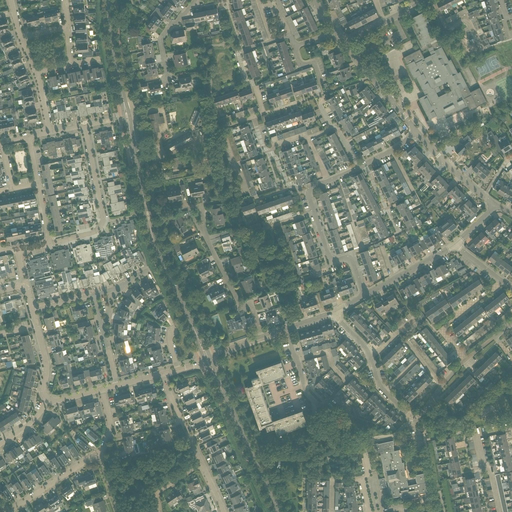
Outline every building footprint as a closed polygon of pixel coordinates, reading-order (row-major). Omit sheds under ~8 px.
[(173,6),(175,3),(171,0),(166,0),(165,2),(167,5),(165,8),(172,13),(176,8),(173,6)] [(446,8),(441,0),(440,1),(440,2),(437,4),(441,11),(446,8)] [(451,6),(448,0),(441,0),(446,8),(451,6)] [(305,7),(304,5),(303,3),(304,3),(302,1),(294,5),(297,10),(305,7)] [(339,7),(337,1),(329,4),(331,10),(333,9),(339,7)] [(85,9),(84,6),(84,5),(80,6),(74,6),(74,13),(80,12),(80,16),(85,15),(85,16),(88,15),(88,11),(85,9)] [(496,10),(494,5),(486,7),(488,13),(495,11),(496,10)] [(310,12),(309,10),(307,7),(302,9),(300,11),(302,16),(310,12)] [(60,16),(59,10),(58,8),(49,10),(52,22),(56,21),(56,20),(58,20),(57,17),(60,16)] [(172,13),(165,8),(162,11),(157,8),(154,11),(161,17),(163,15),(168,18),(172,13)] [(213,19),(211,8),(208,9),(208,10),(205,11),(207,20),(207,23),(213,22),(213,19)] [(213,8),(211,8),(213,19),(213,22),(219,21),(219,18),(217,9),(213,9),(213,8)] [(378,17),(376,12),(374,9),(369,11),(373,20),(378,17)] [(49,10),(40,12),(40,14),(42,21),(45,20),(46,23),(48,22),(48,23),(52,22),(49,10)] [(241,10),(238,11),(234,12),(235,16),(234,16),(234,18),(243,15),(241,10)] [(478,10),(473,12),(474,14),(469,17),(470,20),(473,18),(475,17),(480,16),(478,10)] [(159,19),(161,17),(154,11),(150,16),(153,18),(151,21),(158,27),(162,21),(159,19)] [(201,21),(199,11),(196,11),(197,13),(193,14),(194,18),(195,24),(196,26),(198,26),(198,23),(201,23),(201,21)] [(373,20),(369,11),(363,14),(367,22),(373,20)] [(497,16),(495,11),(488,13),(487,13),(489,19),(497,16)] [(312,18),(311,15),(311,14),(310,12),(302,16),(300,17),(301,20),(304,19),(305,21),(312,18)] [(433,32),(426,17),(423,12),(412,18),(414,23),(411,25),(422,47),(426,45),(436,39),(432,32),(433,32)] [(42,21),(40,14),(35,16),(35,17),(32,18),(34,26),(38,26),(37,25),(40,24),(39,21),(42,21)] [(362,25),(358,17),(357,14),(355,15),(355,16),(356,18),(353,20),(357,28),(362,25)] [(367,22),(363,14),(358,17),(362,25),(367,22)] [(85,19),(85,16),(85,15),(80,16),(74,16),(75,23),(81,22),(81,26),(86,25),(86,26),(89,25),(89,21),(86,18),(85,19)] [(245,21),(243,15),(234,18),(235,21),(236,20),(238,24),(245,21)] [(34,26),(32,18),(28,19),(27,16),(22,17),(23,24),(26,23),(27,27),(30,26),(30,27),(34,26)] [(499,22),(497,16),(489,19),(485,20),(486,23),(489,22),(490,25),(499,22)] [(316,23),(315,21),(314,21),(312,18),(305,21),(308,27),(316,23)] [(347,22),(342,25),(343,27),(344,27),(346,30),(350,28),(351,31),(357,28),(353,20),(347,22)] [(154,32),(158,27),(151,21),(148,24),(145,23),(142,27),(149,33),(151,30),(154,32)] [(247,27),(245,21),(238,24),(239,27),(237,27),(238,30),(247,27)] [(500,28),(499,22),(490,25),(492,30),(500,28)] [(318,29),(316,26),(317,25),(316,23),(308,27),(310,32),(318,29)] [(9,31),(9,29),(8,26),(8,25),(0,27),(0,36),(4,36),(4,33),(9,31)] [(86,29),(86,26),(86,25),(81,26),(75,26),(76,33),(82,32),(82,36),(87,35),(88,35),(90,35),(90,31),(87,28),(86,29)] [(249,32),(247,27),(238,30),(239,32),(240,32),(241,35),(249,32)] [(492,30),(489,31),(491,37),(494,36),(502,34),(500,28),(492,30)] [(186,41),(184,30),(174,32),(171,36),(173,44),(186,41)] [(251,38),(249,32),(241,35),(243,38),(241,39),(242,41),(251,38)] [(504,39),(502,34),(494,36),(496,42),(497,43),(503,41),(503,40),(504,39)] [(78,36),(76,36),(77,43),(80,42),(83,42),(83,46),(88,45),(91,45),(91,41),(88,38),(88,35),(87,35),(82,36),(78,36)] [(13,42),(13,41),(12,39),(11,38),(11,37),(5,39),(4,36),(0,36),(0,43),(0,44),(0,43),(0,47),(0,48),(13,42)] [(253,44),(251,39),(251,38),(242,41),(243,43),(244,43),(245,46),(253,44)] [(470,110),(486,102),(479,88),(470,93),(467,86),(460,72),(457,73),(451,60),(448,61),(442,47),(438,40),(437,41),(436,39),(426,45),(431,55),(431,56),(424,59),(423,57),(420,50),(403,58),(414,79),(416,78),(425,95),(418,99),(425,113),(429,120),(436,116),(438,119),(444,116),(445,118),(466,107),(468,106),(470,110)] [(148,40),(138,42),(139,48),(143,48),(144,51),(152,50),(151,43),(150,43),(148,44),(148,41),(148,40)] [(287,47),(287,44),(285,45),(284,41),(277,44),(278,50),(287,47)] [(10,50),(15,48),(14,46),(15,45),(14,43),(13,43),(13,42),(0,48),(2,51),(3,50),(5,55),(11,53),(10,50)] [(88,48),(88,45),(83,46),(77,46),(78,52),(84,52),(84,57),(93,57),(93,51),(91,51),(91,50),(89,48),(88,48)] [(288,53),(287,49),(288,49),(287,47),(278,50),(276,51),(278,56),(280,55),(288,53)] [(154,56),(152,50),(144,51),(145,55),(141,56),(142,62),(151,60),(151,57),(154,56)] [(244,58),(245,61),(254,57),(252,52),(244,54),(245,58),(244,58)] [(345,62),(343,56),(342,56),(341,53),(337,55),(336,52),(329,54),(331,59),(334,58),(336,64),(333,65),(334,69),(337,68),(337,67),(342,65),(342,63),(345,62)] [(19,55),(18,55),(18,53),(12,55),(11,53),(5,55),(7,60),(9,59),(11,63),(20,59),(20,58),(20,57),(19,55)] [(186,53),(180,55),(175,55),(176,62),(175,62),(176,67),(188,65),(186,53)] [(291,58),(290,56),(289,56),(288,53),(280,55),(278,56),(280,62),(291,58)] [(256,57),(254,57),(245,61),(246,63),(247,62),(248,66),(256,63),(258,62),(258,60),(257,60),(256,57)] [(292,60),(291,58),(280,62),(282,68),(284,67),(292,64),(291,61),(292,60)] [(17,66),(22,64),(22,62),(21,60),(20,59),(11,63),(8,64),(10,67),(12,72),(18,69),(17,66)] [(152,63),(151,60),(142,62),(143,67),(147,67),(148,70),(156,69),(155,62),(152,63)] [(261,68),(259,62),(258,62),(256,63),(248,66),(249,69),(248,70),(249,72),(258,69),(261,68)] [(293,68),(292,64),(284,67),(286,73),(295,70),(294,67),(293,68)] [(101,68),(98,69),(98,67),(92,69),(92,70),(94,78),(100,77),(100,79),(103,79),(101,68)] [(349,67),(345,69),(340,70),(341,75),(340,75),(342,79),(340,80),(340,81),(341,82),(342,82),(346,81),(346,80),(345,78),(351,76),(350,71),(351,71),(349,67)] [(26,72),(25,70),(20,72),(18,69),(12,72),(14,77),(16,76),(18,79),(27,75),(27,74),(26,72)] [(92,70),(89,71),(89,69),(83,71),(83,72),(85,80),(91,79),(91,81),(95,80),(94,78),(92,70)] [(158,75),(156,69),(148,70),(148,74),(145,76),(146,81),(159,78),(158,78),(155,79),(154,76),(158,75)] [(260,75),(258,70),(258,69),(249,72),(250,74),(251,74),(252,77),(260,75)] [(83,72),(80,73),(80,71),(74,72),(76,82),(82,81),(82,83),(85,82),(85,80),(83,72)] [(76,82),(74,72),(68,74),(68,75),(65,76),(67,84),(68,91),(72,90),(70,83),(76,82)] [(65,76),(65,74),(59,75),(59,77),(56,77),(58,86),(58,88),(62,87),(61,85),(67,84),(65,76)] [(30,81),(29,79),(29,78),(28,76),(27,76),(27,75),(18,79),(19,83),(16,84),(19,90),(26,87),(24,83),(30,81)] [(56,77),(56,76),(50,77),(50,79),(47,79),(49,90),(52,89),(52,87),(58,86),(56,77)] [(189,88),(193,87),(191,77),(179,79),(180,84),(178,85),(177,84),(175,84),(175,85),(174,85),(176,92),(189,89),(189,88)] [(316,80),(311,82),(310,82),(313,91),(315,90),(315,89),(318,88),(316,80)] [(313,91),(310,82),(309,81),(307,81),(307,83),(304,84),(307,92),(310,91),(310,92),(313,91)] [(160,84),(149,86),(151,94),(162,91),(160,84)] [(301,95),(299,86),(298,84),(295,85),(295,87),(293,88),(294,91),(295,96),(299,95),(301,95)] [(307,92),(304,84),(299,86),(301,95),(304,94),(303,93),(307,92)] [(293,95),(292,90),(291,87),(285,89),(288,98),(290,97),(290,96),(293,95)] [(363,99),(371,92),(367,87),(359,94),(363,99)] [(282,99),(279,91),(278,88),(272,90),(273,93),(276,102),(279,101),(278,100),(282,99)] [(33,94),(32,94),(32,92),(26,93),(26,89),(18,91),(19,95),(20,95),(20,96),(22,96),(23,99),(33,97),(33,96),(33,94)] [(247,89),(245,90),(248,99),(253,97),(251,89),(247,90),(247,89)] [(288,98),(285,89),(279,91),(282,99),(285,98),(288,98)] [(248,99),(245,90),(242,90),(243,92),(239,93),(242,100),(248,99)] [(239,99),(237,91),(233,92),(233,91),(231,92),(234,101),(239,99)] [(234,101),(231,92),(228,93),(229,94),(225,95),(228,103),(234,101)] [(375,97),(371,92),(363,99),(365,101),(364,102),(366,105),(375,97)] [(276,102),(273,93),(268,95),(270,103),(274,102),(276,102)] [(228,103),(225,95),(222,96),(222,95),(219,96),(222,104),(228,103)] [(337,102),(340,100),(337,95),(334,96),(326,100),(329,106),(337,102)] [(84,116),(81,103),(80,96),(75,96),(78,110),(74,110),(75,117),(79,116),(80,117),(84,116)] [(222,104),(219,96),(217,97),(217,98),(214,99),(216,106),(222,104)] [(34,103),(34,101),(34,99),(33,98),(33,97),(23,99),(21,100),(23,109),(29,107),(29,104),(34,103)] [(100,113),(98,99),(93,100),(95,106),(90,107),(92,113),(96,113),(96,114),(100,113)] [(108,110),(107,104),(103,105),(102,99),(98,99),(100,113),(104,112),(104,111),(108,110)] [(72,116),(70,110),(66,110),(64,100),(60,101),(61,105),(64,119),(68,118),(68,117),(72,116)] [(338,104),(340,103),(341,103),(341,102),(340,100),(337,102),(329,106),(332,111),(339,107),(338,104)] [(64,119),(61,105),(60,101),(56,102),(58,112),(54,113),(55,119),(59,118),(59,120),(64,119)] [(376,112),(383,106),(379,101),(369,110),(371,112),(374,110),(376,112)] [(92,113),(90,107),(86,108),(85,102),(81,103),(84,116),(88,115),(88,114),(92,113)] [(342,106),(339,107),(332,111),(335,116),(342,113),(341,110),(344,108),(342,106)] [(387,111),(383,106),(376,112),(378,115),(375,117),(377,120),(387,111)] [(29,107),(23,109),(24,114),(25,118),(27,117),(37,115),(37,114),(36,112),(36,111),(36,109),(32,110),(30,110),(29,107)] [(301,115),(302,115),(300,111),(300,110),(297,111),(297,112),(294,113),(297,121),(303,119),(301,115)] [(310,113),(307,114),(310,122),(316,120),(313,112),(312,110),(309,111),(310,113)] [(198,111),(192,124),(197,126),(202,113),(198,111)] [(345,118),(343,115),(346,114),(345,111),(342,113),(335,116),(337,122),(340,121),(340,120),(345,118)] [(297,121),(294,113),(294,112),(288,114),(289,115),(291,123),(297,121)] [(310,122),(307,114),(307,112),(304,113),(304,115),(302,115),(301,115),(303,119),(304,124),(310,122)] [(158,124),(162,123),(165,123),(163,116),(159,117),(158,113),(147,115),(149,122),(145,123),(147,134),(160,132),(158,124)] [(291,123),(289,115),(288,114),(285,115),(286,116),(283,117),(286,125),(291,123)] [(38,121),(37,119),(38,119),(37,116),(37,115),(27,117),(27,121),(24,121),(26,128),(33,127),(32,122),(38,121)] [(349,119),(352,117),(351,115),(348,116),(345,118),(340,120),(340,121),(343,126),(350,122),(349,119)] [(13,120),(7,121),(9,129),(12,129),(12,130),(15,129),(14,125),(17,124),(15,116),(12,116),(13,120)] [(286,125),(283,117),(282,116),(280,117),(280,118),(277,119),(280,127),(286,125)] [(280,127),(277,119),(277,118),(274,119),(274,120),(272,121),(274,129),(280,127)] [(274,129),(272,121),(271,119),(268,120),(269,122),(266,123),(268,131),(274,129)] [(353,127),(350,122),(343,126),(345,131),(353,127)] [(397,136),(401,135),(395,122),(389,125),(391,129),(395,136),(395,137),(397,136)] [(240,129),(242,133),(242,134),(250,132),(251,131),(250,128),(249,129),(248,126),(240,129)] [(355,126),(353,127),(345,131),(348,137),(352,134),(353,136),(359,133),(355,126)] [(395,136),(391,129),(389,130),(388,128),(386,127),(384,128),(385,131),(389,139),(390,139),(391,139),(392,139),(395,137),(395,136)] [(109,138),(113,137),(112,131),(108,132),(108,130),(103,131),(106,145),(110,144),(109,138)] [(106,145),(103,131),(99,132),(99,133),(95,134),(97,140),(101,140),(102,146),(104,145),(104,146),(105,147),(106,146),(106,145)] [(389,139),(385,131),(380,134),(381,137),(384,141),(389,139)] [(510,144),(507,140),(504,142),(501,138),(501,137),(498,139),(496,135),(494,136),(491,131),(487,133),(490,138),(495,148),(498,152),(502,150),(503,152),(504,153),(507,151),(511,148),(511,147),(510,145),(510,144)] [(251,135),(250,132),(242,134),(240,135),(241,138),(243,137),(244,140),(252,137),(253,137),(252,134),(251,135)] [(478,137),(475,132),(469,136),(472,141),(478,137)] [(170,140),(166,143),(167,145),(163,147),(167,153),(171,151),(171,152),(193,140),(190,133),(186,135),(177,139),(178,139),(172,143),(170,140)] [(327,137),(329,141),(330,142),(337,138),(335,133),(327,137)] [(381,137),(380,134),(375,137),(376,139),(380,147),(385,144),(384,141),(381,137)] [(485,134),(479,137),(484,145),(489,142),(485,134)] [(459,147),(455,151),(460,156),(463,152),(466,149),(468,148),(466,146),(471,142),(472,141),(469,136),(468,136),(467,135),(464,138),(465,139),(464,140),(465,141),(459,147)] [(253,140),(252,137),(244,140),(246,146),(254,143),(255,143),(254,140),(253,140)] [(71,138),(67,139),(70,152),(70,154),(73,154),(72,152),(74,151),(73,145),(77,144),(77,147),(80,146),(79,139),(76,140),(76,138),(71,139),(71,138)] [(340,144),(337,138),(330,142),(333,148),(340,144)] [(380,147),(376,139),(373,141),(372,138),(369,139),(371,142),(375,150),(380,147)] [(70,152),(67,139),(63,139),(63,141),(59,141),(60,148),(64,147),(66,153),(70,152)] [(56,149),(60,148),(59,141),(55,142),(55,141),(51,142),(53,155),(57,155),(56,149)] [(53,155),(51,142),(46,143),(47,144),(42,145),(44,151),(48,150),(49,156),(53,155)] [(375,150),(371,142),(365,145),(369,152),(375,150)] [(255,146),(254,143),(246,146),(248,152),(256,149),(257,148),(256,145),(255,146)] [(343,149),(340,144),(333,148),(334,151),(333,152),(332,153),(333,154),(335,153),(343,149)] [(369,152),(365,145),(360,148),(364,155),(369,152)] [(324,152),(322,149),(321,147),(316,149),(319,155),(324,152)] [(412,158),(419,151),(414,147),(409,151),(407,149),(401,155),(403,158),(405,156),(407,158),(409,156),(412,158)] [(256,149),(248,152),(245,152),(246,155),(249,154),(250,157),(259,154),(258,151),(257,152),(256,149)] [(295,151),(292,152),(291,149),(282,152),(283,155),(284,155),(285,158),(293,155),(296,154),(295,151)] [(346,154),(343,149),(335,153),(337,156),(334,157),(334,158),(335,160),(346,154)] [(110,161),(109,157),(115,155),(114,151),(100,154),(101,158),(102,158),(103,162),(110,161)] [(423,156),(419,151),(412,158),(414,161),(412,163),(413,165),(411,167),(413,169),(420,164),(418,161),(423,156)] [(327,157),(324,152),(319,155),(321,160),(327,157)] [(348,160),(346,154),(335,160),(338,165),(348,160)] [(296,158),(294,158),(293,155),(285,158),(284,158),(285,161),(286,161),(287,163),(295,161),(297,160),(296,158)] [(330,162),(328,159),(327,157),(321,160),(324,165),(329,163),(330,162)] [(484,161),(482,160),(482,159),(480,157),(478,159),(474,163),(477,165),(473,170),(478,174),(484,167),(487,164),(484,162),(484,161)] [(82,162),(81,158),(67,161),(68,165),(74,164),(75,168),(81,166),(80,162),(82,162)] [(174,166),(181,164),(179,158),(169,160),(169,163),(161,165),(162,169),(174,166)] [(263,158),(258,159),(254,160),(255,163),(252,164),(253,167),(256,166),(265,163),(266,163),(265,160),(264,161),(263,158)] [(287,163),(286,164),(287,167),(288,166),(289,169),(301,165),(299,159),(297,160),(295,161),(287,163)] [(121,167),(120,163),(116,164),(110,165),(110,161),(103,162),(104,166),(103,166),(104,170),(117,168),(121,167)] [(423,174),(431,167),(426,162),(422,166),(420,164),(413,169),(412,171),(414,174),(416,172),(418,174),(420,171),(423,174)] [(265,166),(265,163),(256,166),(258,172),(266,169),(268,169),(267,166),(265,166)] [(303,171),(301,165),(289,169),(288,170),(289,173),(290,172),(291,175),(294,174),(295,174),(295,173),(299,172),(303,171)] [(386,171),(385,169),(383,165),(380,166),(381,167),(374,171),(376,176),(384,173),(386,171)] [(82,170),(81,166),(75,168),(76,172),(70,173),(70,177),(84,174),(83,170),(82,170)] [(112,173),(118,172),(118,170),(122,169),(121,167),(117,168),(104,170),(105,175),(106,174),(107,179),(113,177),(112,173)] [(435,171),(431,167),(423,174),(425,176),(422,179),(424,181),(423,182),(425,185),(426,184),(434,177),(432,174),(435,171)] [(495,170),(492,168),(490,171),(488,169),(487,170),(484,167),(478,174),(483,179),(487,174),(489,176),(495,170)] [(267,172),(266,169),(258,172),(260,177),(268,175),(270,174),(269,171),(267,172)] [(307,173),(305,174),(303,171),(299,172),(295,173),(295,174),(294,174),(296,180),(305,176),(308,175),(307,173)] [(364,177),(362,173),(356,176),(355,174),(350,176),(352,181),(354,180),(356,183),(364,179),(363,177),(364,177)] [(386,178),(384,173),(376,176),(379,182),(386,178)] [(85,179),(84,174),(70,177),(71,181),(77,180),(78,184),(85,183),(84,179),(85,179)] [(269,178),(268,175),(260,177),(262,183),(270,181),(272,180),(271,177),(269,178)] [(437,186),(444,180),(439,175),(430,184),(432,186),(435,184),(437,186)] [(310,181),(309,179),(307,180),(305,176),(296,180),(297,182),(298,182),(299,185),(310,181)] [(389,183),(388,180),(391,179),(390,176),(386,178),(379,182),(382,187),(389,183)] [(366,184),(364,179),(356,183),(354,184),(356,189),(359,188),(366,184)] [(272,180),(270,181),(262,183),(264,189),(272,186),(274,186),(273,183),(272,180)] [(441,196),(444,193),(442,191),(448,185),(444,180),(437,186),(435,189),(437,192),(436,195),(431,201),(426,207),(428,209),(437,200),(441,196)] [(120,184),(116,185),(115,181),(114,182),(114,181),(107,182),(108,187),(107,187),(108,191),(121,188),(120,184)] [(496,185),(494,188),(498,191),(497,192),(503,196),(508,187),(505,185),(505,184),(501,181),(498,185),(497,185),(496,185)] [(205,195),(203,187),(209,186),(208,182),(202,183),(203,185),(190,188),(192,197),(200,195),(200,196),(205,195)] [(392,182),(389,183),(382,187),(385,192),(395,187),(392,182)] [(85,187),(85,183),(78,184),(79,188),(73,189),(74,194),(87,191),(87,187),(85,187)] [(369,190),(366,184),(359,188),(356,189),(359,195),(361,194),(369,190)] [(251,196),(256,195),(254,186),(248,188),(250,194),(251,196)] [(453,198),(460,191),(455,186),(449,193),(447,195),(449,197),(451,195),(453,198)] [(395,194),(393,191),(397,189),(395,187),(385,192),(387,198),(395,194)] [(511,189),(508,187),(503,196),(509,200),(511,195),(511,189)] [(122,193),(121,188),(108,191),(109,195),(110,195),(111,199),(117,198),(116,194),(122,193)] [(372,193),(370,189),(369,190),(361,194),(358,195),(359,198),(363,196),(364,199),(372,195),(372,193)] [(182,200),(180,190),(167,192),(169,202),(182,200)] [(88,195),(87,191),(74,194),(75,198),(81,197),(82,201),(83,201),(88,200),(87,195),(88,195)] [(464,196),(460,191),(453,198),(455,200),(454,202),(455,204),(457,202),(464,196)] [(30,192),(28,193),(29,202),(30,205),(37,204),(36,200),(35,200),(34,193),(30,194),(30,192)] [(319,195),(321,201),(329,198),(327,192),(319,195)] [(29,202),(28,193),(25,193),(26,195),(22,196),(24,204),(24,206),(30,205),(29,202)] [(375,200),(376,200),(376,199),(375,200),(374,198),(375,198),(373,194),(372,195),(364,199),(367,204),(375,200)] [(397,199),(395,194),(387,198),(390,203),(397,199)] [(291,195),(285,197),(287,205),(293,203),(291,195)] [(287,205),(285,197),(279,199),(282,207),(287,205)] [(118,202),(117,198),(111,199),(111,203),(110,203),(111,208),(127,204),(127,202),(124,203),(124,201),(118,202)] [(331,203),(329,198),(321,201),(323,206),(331,203)] [(282,207),(279,199),(273,201),(276,209),(282,207)] [(370,210),(377,206),(375,200),(367,204),(364,206),(366,211),(367,211),(370,210)] [(466,212),(473,205),(469,200),(464,205),(462,202),(456,208),(458,210),(460,209),(461,211),(463,209),(466,212)] [(276,209),(273,201),(268,203),(270,211),(276,209)] [(410,203),(407,205),(405,202),(396,206),(399,212),(400,211),(408,207),(411,205),(410,203)] [(85,204),(84,204),(83,204),(82,205),(83,209),(77,210),(78,214),(92,212),(91,207),(89,208),(89,203),(87,204),(85,204)] [(256,211),(255,208),(253,203),(248,205),(250,213),(256,211)] [(270,211),(268,203),(262,205),(265,213),(270,211)] [(333,209),(331,203),(323,206),(325,212),(333,209)] [(119,210),(125,209),(129,208),(128,205),(127,205),(127,204),(111,208),(112,212),(113,212),(114,216),(120,215),(119,210)] [(250,213),(248,205),(242,207),(245,215),(250,213)] [(265,213),(262,205),(256,207),(259,215),(265,213)] [(379,211),(379,212),(381,210),(380,209),(381,209),(379,205),(377,206),(370,210),(367,211),(368,213),(371,212),(372,215),(379,211)] [(466,212),(464,213),(466,216),(468,218),(467,219),(469,222),(475,216),(476,215),(474,213),(477,210),(473,205),(466,212)] [(412,209),(409,210),(408,207),(400,211),(403,216),(410,212),(413,211),(412,209)] [(219,208),(212,210),(213,217),(214,217),(216,225),(224,223),(223,214),(221,214),(219,208)] [(335,215),(333,209),(325,212),(327,218),(335,215)] [(381,215),(379,212),(379,211),(372,215),(368,217),(369,219),(371,218),(373,221),(380,217),(382,217),(382,216),(381,217),(380,216),(381,215)] [(92,216),(92,212),(78,214),(79,218),(85,217),(86,222),(92,220),(91,216),(92,216)] [(413,218),(410,212),(403,216),(406,222),(413,218)] [(336,221),(335,215),(327,218),(328,223),(336,221)] [(458,225),(451,215),(448,217),(450,219),(444,223),(451,232),(457,227),(455,225),(457,224),(458,225)] [(181,217),(172,221),(178,234),(186,230),(183,224),(184,223),(181,217)] [(383,223),(380,217),(373,221),(376,227),(383,223)] [(417,226),(416,223),(418,222),(418,220),(417,218),(415,217),(413,218),(406,222),(404,222),(407,228),(409,227),(411,229),(410,229),(410,230),(413,228),(414,227),(417,226)] [(507,226),(502,221),(500,223),(496,219),(491,224),(497,230),(498,232),(503,227),(504,229),(507,226)] [(305,226),(304,223),(303,221),(295,223),(297,229),(305,226)] [(338,226),(336,221),(328,223),(330,229),(338,226)] [(387,226),(385,222),(383,223),(376,227),(373,228),(376,233),(378,232),(386,228),(387,227),(386,228),(386,226),(387,226)] [(41,227),(42,227),(41,223),(34,225),(35,228),(37,237),(39,237),(38,235),(42,234),(41,227)] [(133,233),(132,230),(134,229),(133,226),(131,226),(131,223),(125,225),(125,224),(121,225),(122,227),(126,242),(127,247),(129,246),(128,241),(132,240),(136,239),(134,234),(133,233)] [(451,232),(444,223),(438,228),(437,226),(435,228),(437,232),(440,237),(443,235),(445,237),(451,232)] [(492,234),(497,230),(491,224),(486,228),(487,229),(485,231),(493,240),(495,237),(492,234)] [(37,237),(35,228),(34,225),(28,226),(29,229),(30,237),(34,236),(34,238),(37,237)] [(307,232),(305,226),(297,229),(299,235),(307,232)] [(30,237),(29,229),(26,230),(25,227),(22,227),(23,230),(25,240),(27,239),(27,238),(30,237)] [(122,227),(118,227),(119,229),(114,230),(116,240),(119,239),(120,246),(122,245),(125,244),(125,246),(125,247),(124,247),(125,248),(127,247),(126,242),(122,227)] [(389,234),(386,228),(378,232),(376,233),(374,234),(375,237),(377,236),(379,240),(382,239),(381,237),(389,234)] [(337,229),(333,230),(329,231),(331,237),(339,234),(337,229)] [(441,239),(440,237),(437,232),(432,235),(430,231),(427,233),(429,237),(433,244),(436,243),(436,242),(437,241),(438,242),(441,240),(441,239)] [(493,240),(485,231),(483,233),(482,232),(477,237),(483,243),(488,239),(491,242),(493,240)] [(310,233),(305,234),(302,235),(304,241),(312,239),(310,233)] [(233,249),(230,243),(232,242),(229,234),(221,236),(222,240),(221,241),(224,252),(233,249)] [(340,240),(339,234),(331,237),(332,243),(340,240)] [(106,236),(102,237),(102,239),(106,252),(106,255),(107,255),(107,257),(110,256),(109,254),(113,253),(112,252),(112,250),(111,247),(113,246),(112,241),(111,236),(106,237),(106,236)] [(433,244),(429,237),(423,240),(424,241),(422,243),(425,249),(429,247),(428,246),(430,245),(430,246),(433,244)] [(480,246),(483,243),(477,237),(472,241),(475,244),(472,246),(476,251),(477,251),(479,253),(483,249),(480,246)] [(413,245),(417,253),(420,252),(420,251),(421,250),(422,251),(425,249),(422,243),(419,238),(411,243),(413,245)] [(99,241),(94,243),(95,248),(96,252),(97,253),(98,252),(99,252),(100,255),(101,258),(106,257),(107,257),(107,255),(106,255),(106,252),(102,239),(99,240),(99,241)] [(314,244),(312,239),(304,241),(306,247),(314,244)] [(340,240),(332,243),(334,248),(342,246),(340,240)] [(92,254),(92,252),(90,244),(85,245),(85,244),(81,245),(83,252),(85,262),(92,261),(90,254),(92,254)] [(187,246),(184,248),(181,249),(186,259),(199,252),(194,244),(188,247),(187,246)] [(316,250),(314,244),(306,247),(308,253),(316,250)] [(417,253),(413,245),(410,247),(408,244),(403,247),(406,252),(409,258),(413,256),(412,255),(414,254),(414,255),(417,253)] [(85,262),(83,252),(81,245),(77,246),(77,247),(72,248),(75,258),(78,258),(79,264),(84,263),(85,266),(86,266),(85,262)] [(344,252),(343,247),(342,246),(334,248),(336,254),(344,252)] [(144,261),(139,251),(136,252),(138,255),(134,257),(129,248),(128,248),(127,247),(125,248),(125,250),(127,252),(134,266),(138,264),(138,263),(143,260),(144,261)] [(406,252),(403,247),(395,252),(396,252),(401,262),(404,261),(404,260),(405,259),(406,260),(409,258),(406,252)] [(134,266),(127,252),(125,250),(125,248),(123,249),(121,251),(126,261),(120,264),(124,272),(125,272),(124,271),(130,267),(130,268),(134,266)] [(68,260),(71,259),(68,249),(63,251),(63,249),(59,250),(65,271),(68,270),(67,267),(70,266),(68,260)] [(54,253),(51,254),(52,259),(54,264),(56,263),(57,268),(58,269),(62,268),(63,272),(65,271),(59,250),(56,251),(56,252),(54,253)] [(318,256),(316,252),(316,250),(308,253),(304,254),(306,260),(310,258),(318,256)] [(370,256),(368,252),(368,250),(360,253),(362,259),(370,256)] [(392,259),(390,261),(393,267),(397,265),(397,264),(398,263),(398,264),(401,262),(396,252),(390,255),(392,259)] [(493,263),(498,257),(493,253),(488,260),(493,263)] [(9,269),(6,255),(2,256),(2,259),(5,270),(7,276),(7,277),(11,276),(11,275),(15,274),(13,268),(9,269)] [(239,256),(235,258),(230,259),(232,265),(233,265),(236,273),(244,270),(246,267),(243,266),(239,256)] [(372,262),(370,256),(362,259),(364,265),(372,262)] [(498,267),(503,260),(498,257),(493,263),(498,267)] [(51,262),(48,263),(47,259),(41,260),(40,258),(30,261),(31,266),(30,266),(31,270),(49,265),(51,264),(51,262)] [(319,263),(317,258),(309,260),(310,263),(306,264),(307,267),(311,266),(319,263)] [(451,261),(454,266),(459,276),(466,272),(464,270),(466,269),(464,265),(462,266),(460,263),(459,263),(457,260),(455,260),(454,258),(450,260),(451,261)] [(124,272),(120,264),(114,267),(111,261),(110,261),(109,259),(106,261),(107,263),(114,277),(118,275),(118,274),(123,271),(124,272)] [(503,271),(508,264),(503,260),(498,267),(503,271)] [(107,263),(106,261),(105,261),(102,262),(104,265),(103,265),(106,271),(103,273),(103,274),(101,274),(103,282),(110,278),(110,279),(114,277),(107,263)] [(448,270),(454,266),(451,261),(448,263),(447,262),(443,264),(444,265),(443,266),(442,265),(439,266),(443,274),(449,271),(448,270)] [(373,265),(372,262),(364,265),(366,270),(374,268),(376,267),(375,264),(373,265)] [(209,263),(208,263),(198,269),(203,278),(213,273),(211,270),(213,269),(209,263)] [(321,269),(319,263),(311,266),(307,267),(304,268),(302,269),(303,273),(312,270),(313,272),(321,269)] [(50,271),(49,268),(52,268),(51,264),(49,265),(31,270),(32,273),(33,273),(35,278),(39,277),(44,275),(44,273),(50,271)] [(511,268),(511,267),(508,264),(503,271),(508,274),(511,268)] [(435,268),(431,271),(435,277),(435,279),(436,279),(438,277),(441,276),(443,280),(446,278),(445,278),(443,274),(439,266),(436,268),(437,269),(435,270),(435,268)] [(375,273),(374,268),(366,270),(367,276),(375,273)] [(103,282),(101,274),(100,275),(99,272),(94,273),(93,269),(88,270),(92,286),(97,285),(96,284),(103,282),(103,283),(104,283),(103,282)] [(322,275),(321,269),(313,272),(314,278),(322,275)] [(92,286),(88,270),(84,271),(86,278),(79,280),(81,287),(81,289),(82,289),(82,287),(88,286),(88,287),(92,286)] [(70,291),(66,276),(66,273),(65,271),(61,272),(64,284),(57,286),(59,292),(59,294),(60,294),(59,293),(66,291),(66,293),(70,291)] [(438,282),(435,277),(431,271),(427,273),(428,274),(427,275),(426,274),(423,275),(427,283),(431,281),(434,284),(438,282)] [(76,281),(72,282),(70,272),(66,273),(66,276),(70,291),(75,290),(74,289),(81,287),(79,280),(79,278),(76,278),(76,281)] [(377,279),(376,274),(375,273),(367,276),(369,282),(377,279)] [(427,283),(423,275),(420,277),(421,278),(419,279),(419,277),(415,279),(419,286),(420,288),(422,286),(427,283)] [(52,280),(51,278),(46,279),(45,279),(36,282),(37,287),(36,287),(37,291),(54,286),(52,280)] [(256,289),(255,284),(252,278),(241,282),(243,289),(245,289),(246,292),(256,289)] [(346,279),(342,280),(344,285),(347,293),(353,291),(351,287),(354,286),(352,279),(347,280),(346,280),(346,279)] [(419,286),(415,279),(411,282),(413,285),(412,285),(411,284),(408,286),(413,294),(418,291),(421,290),(420,288),(419,286)] [(483,287),(478,280),(473,283),(478,290),(483,287)] [(347,293),(344,285),(340,286),(339,281),(336,282),(333,283),(334,287),(335,290),(336,290),(338,289),(340,295),(347,293)] [(142,285),(145,290),(147,295),(147,294),(150,293),(152,295),(156,296),(159,294),(152,283),(149,285),(147,282),(145,284),(145,283),(142,285)] [(478,290),(473,283),(468,287),(473,293),(478,290)] [(56,293),(59,292),(57,286),(54,287),(54,286),(37,291),(38,295),(39,294),(40,299),(50,297),(49,294),(56,293)] [(413,294),(408,286),(405,288),(406,289),(404,289),(404,288),(400,290),(405,299),(407,298),(407,297),(413,294)] [(218,287),(213,289),(211,290),(212,292),(209,294),(209,295),(206,296),(209,301),(212,300),(212,301),(215,299),(218,303),(224,300),(223,298),(226,296),(223,289),(220,291),(218,287)] [(337,293),(336,290),(335,290),(334,287),(329,289),(330,293),(327,294),(330,303),(336,301),(334,294),(337,293)] [(473,293),(468,287),(463,290),(468,297),(473,293)] [(149,296),(147,294),(147,295),(145,290),(141,294),(137,289),(135,291),(134,290),(131,293),(132,293),(139,301),(142,298),(143,300),(144,300),(145,298),(147,298),(149,296)] [(468,297),(463,290),(460,292),(459,290),(457,292),(458,294),(463,300),(468,297)] [(330,303),(327,294),(323,295),(322,291),(316,293),(317,295),(320,303),(323,302),(323,305),(330,303)] [(142,303),(139,301),(132,293),(130,298),(130,300),(127,298),(126,300),(125,300),(123,303),(128,306),(132,309),(134,310),(135,311),(139,305),(139,306),(142,303)] [(504,293),(499,296),(504,303),(509,299),(504,293)] [(398,304),(395,299),(393,294),(387,298),(388,300),(385,302),(390,310),(392,308),(398,304)] [(463,300),(458,294),(453,297),(458,304),(463,300)] [(267,295),(264,296),(259,298),(260,302),(261,302),(263,309),(268,307),(271,306),(267,295)] [(320,303),(317,295),(312,297),(313,299),(309,300),(312,310),(318,308),(317,304),(320,303)] [(504,303),(499,296),(494,300),(499,307),(504,303)] [(458,304),(453,297),(448,300),(453,307),(458,304)] [(18,306),(22,305),(20,299),(16,300),(16,299),(12,300),(15,311),(16,315),(20,314),(18,306)] [(450,306),(447,302),(445,299),(440,302),(445,309),(450,306)] [(15,311),(12,300),(7,301),(8,302),(4,303),(6,309),(6,312),(10,311),(11,313),(13,313),(14,317),(16,317),(16,315),(15,311)] [(312,310),(309,300),(303,302),(303,303),(300,304),(303,312),(306,311),(306,312),(312,310)] [(499,307),(494,300),(489,304),(495,310),(499,307)] [(390,310),(385,302),(382,303),(381,301),(375,305),(380,314),(386,311),(387,312),(390,310)] [(445,309),(440,302),(435,306),(440,313),(445,309)] [(160,303),(158,305),(157,309),(159,311),(156,314),(160,318),(163,322),(166,320),(165,319),(167,318),(163,313),(166,311),(160,303)] [(495,310),(489,304),(485,308),(490,314),(495,310)] [(118,311),(117,315),(122,316),(128,318),(129,315),(132,316),(134,310),(132,309),(128,306),(126,311),(120,309),(119,312),(118,311)] [(278,319),(276,315),(276,312),(279,311),(281,312),(285,311),(283,306),(267,311),(268,314),(266,315),(267,320),(266,320),(268,324),(274,322),(273,321),(278,319)] [(440,313),(435,306),(430,309),(435,316),(440,313)] [(72,308),(72,311),(73,312),(74,314),(76,314),(77,317),(83,315),(88,314),(87,311),(86,311),(86,308),(79,310),(79,307),(72,308)] [(487,313),(485,311),(481,307),(477,311),(482,317),(487,313)] [(435,316),(430,309),(425,313),(430,320),(435,316)] [(482,317),(477,311),(472,315),(477,321),(482,317)] [(351,317),(349,318),(354,323),(359,317),(362,315),(360,313),(357,315),(355,313),(354,312),(350,314),(348,315),(350,317),(350,316),(351,317)] [(53,316),(55,316),(55,313),(49,314),(49,317),(44,318),(46,324),(55,322),(53,316)] [(477,321),(472,315),(467,318),(472,325),(477,321)] [(227,321),(229,327),(231,326),(232,330),(235,329),(236,330),(239,329),(240,329),(243,328),(244,330),(247,329),(247,327),(249,326),(249,325),(252,324),(249,316),(245,318),(244,316),(241,317),(241,319),(235,321),(234,318),(227,321)] [(358,327),(364,322),(359,317),(354,323),(358,327)] [(472,325),(467,318),(463,322),(468,329),(472,325)] [(92,331),(91,325),(90,326),(88,321),(77,324),(80,334),(83,333),(92,331)] [(124,324),(127,324),(129,325),(129,321),(121,321),(121,324),(115,324),(114,329),(124,330),(124,324)] [(56,327),(55,322),(46,324),(47,330),(52,328),(53,331),(59,330),(62,329),(62,327),(61,326),(56,327)] [(362,332),(368,326),(364,322),(358,327),(362,332)] [(468,329),(463,322),(458,326),(463,332),(468,329)] [(157,324),(152,323),(149,323),(148,329),(151,330),(151,333),(159,334),(160,331),(161,328),(155,327),(156,324),(157,324)] [(332,323),(326,325),(329,333),(328,334),(329,335),(330,337),(332,336),(333,335),(332,333),(334,332),(332,323)] [(323,336),(321,326),(321,328),(316,330),(318,338),(318,340),(320,339),(320,338),(324,337),(324,336),(323,336)] [(372,331),(375,329),(373,327),(371,329),(368,326),(362,332),(367,336),(372,331)] [(390,331),(387,327),(386,326),(383,329),(382,330),(386,335),(390,331)] [(463,332),(458,326),(453,330),(458,336),(463,332)] [(423,337),(430,332),(426,327),(419,333),(423,337)] [(377,335),(375,334),(378,331),(375,328),(375,329),(372,331),(367,336),(371,341),(377,335)] [(124,335),(124,330),(114,329),(113,329),(113,334),(114,334),(114,335),(120,335),(121,339),(128,338),(127,336),(124,335)] [(60,333),(59,330),(53,331),(54,334),(49,336),(50,341),(59,339),(61,338),(60,333)] [(93,340),(93,337),(94,336),(92,331),(83,333),(80,334),(82,343),(93,340)] [(427,342),(433,337),(430,332),(423,337),(427,342)] [(146,337),(145,346),(151,344),(156,343),(153,342),(154,339),(160,340),(161,334),(159,334),(151,333),(148,333),(148,337),(146,337)] [(307,341),(305,333),(299,334),(302,344),(304,343),(304,342),(307,341)] [(18,341),(19,343),(22,342),(30,340),(28,334),(20,336),(21,340),(18,341)] [(381,340),(378,336),(377,335),(371,341),(376,345),(381,340)] [(431,347),(437,341),(433,337),(427,342),(431,347)] [(124,342),(128,341),(128,338),(121,339),(121,342),(115,344),(116,349),(126,347),(124,342)] [(61,345),(59,339),(50,341),(52,347),(57,346),(57,349),(63,347),(63,344),(61,345)] [(343,350),(350,343),(346,339),(338,347),(340,348),(341,347),(343,350)] [(31,346),(30,340),(22,342),(23,346),(20,346),(20,349),(23,348),(31,346)] [(94,343),(93,340),(82,343),(83,346),(86,345),(88,350),(97,348),(95,342),(94,343)] [(403,346),(405,344),(402,341),(399,343),(395,347),(403,356),(405,354),(403,351),(405,349),(403,346)] [(434,351),(441,346),(437,341),(431,347),(434,351)] [(347,354),(354,348),(350,343),(343,350),(342,351),(344,352),(345,352),(347,354)] [(32,351),(31,346),(23,348),(24,351),(21,352),(22,354),(25,353),(32,351)] [(438,356),(445,351),(441,346),(434,351),(438,356)] [(64,350),(63,347),(57,349),(58,351),(53,353),(55,358),(63,356),(62,351),(64,350)] [(127,352),(126,347),(116,349),(115,350),(116,354),(118,354),(118,355),(124,353),(125,356),(131,354),(131,351),(127,352)] [(155,347),(150,348),(147,349),(148,352),(150,352),(150,354),(153,354),(154,357),(153,357),(161,355),(163,355),(161,348),(156,350),(155,347)] [(403,356),(395,347),(390,352),(398,360),(403,356)] [(92,355),(97,354),(98,353),(97,348),(88,350),(88,353),(85,354),(84,354),(84,355),(83,355),(83,356),(84,360),(93,358),(92,355)] [(358,352),(354,348),(347,354),(346,355),(349,357),(350,356),(351,358),(356,354),(358,352)] [(34,357),(32,351),(25,353),(26,357),(23,357),(23,360),(26,359),(34,357)] [(442,361),(448,356),(445,351),(438,356),(442,361)] [(398,360),(390,352),(386,356),(391,362),(394,364),(398,360)] [(496,352),(491,357),(497,362),(501,358),(496,352)] [(130,364),(129,358),(132,357),(131,354),(125,356),(125,359),(119,361),(120,362),(118,362),(119,367),(121,366),(130,364)] [(360,358),(356,354),(351,358),(348,361),(350,363),(351,362),(353,364),(352,365),(360,358)] [(412,362),(416,358),(413,354),(408,358),(407,360),(410,363),(412,362)] [(67,355),(63,356),(55,358),(56,364),(61,363),(62,366),(71,363),(70,360),(69,361),(67,355)] [(162,357),(161,355),(153,357),(154,360),(151,361),(152,364),(152,367),(159,365),(158,362),(163,361),(162,357)] [(391,362),(386,356),(381,361),(387,366),(391,362)] [(452,360),(448,356),(442,361),(446,366),(452,360)] [(35,362),(34,357),(26,359),(27,362),(24,363),(25,365),(35,362)] [(497,362),(491,357),(487,361),(493,367),(497,362)] [(364,362),(360,358),(352,365),(354,367),(355,366),(358,368),(364,362)] [(493,367),(487,361),(483,365),(488,371),(493,367)] [(134,368),(133,363),(130,364),(121,366),(122,372),(128,370),(129,373),(136,371),(135,368),(134,368)] [(285,374),(282,364),(259,372),(261,376),(252,380),(254,385),(253,385),(245,388),(246,390),(259,426),(259,428),(266,426),(267,430),(267,431),(275,428),(277,435),(285,432),(289,431),(288,428),(291,427),(292,430),(291,430),(292,430),(293,430),(297,429),(296,426),(298,425),(299,427),(300,427),(304,426),(303,423),(306,422),(306,423),(306,422),(303,413),(280,421),(281,422),(277,423),(276,422),(276,423),(276,424),(274,424),(274,423),(273,423),(272,419),(260,385),(263,383),(263,384),(264,383),(268,383),(267,380),(270,379),(270,381),(271,381),(275,380),(274,377),(277,376),(278,378),(277,378),(278,379),(279,378),(283,377),(282,374),(285,373),(285,374)] [(102,373),(105,372),(107,371),(106,365),(100,367),(101,369),(95,370),(98,379),(103,378),(102,373)] [(486,373),(488,371),(483,365),(478,369),(486,377),(488,375),(486,373)] [(397,376),(401,372),(398,368),(393,373),(397,376)] [(486,377),(478,369),(474,373),(480,379),(482,377),(484,379),(486,377)] [(85,377),(88,376),(86,370),(83,371),(81,372),(81,371),(78,372),(78,375),(81,384),(86,382),(85,377)] [(98,379),(95,370),(90,372),(89,370),(86,370),(88,376),(91,376),(92,381),(98,379)] [(321,378),(320,375),(319,373),(318,373),(317,370),(308,372),(310,378),(312,377),(313,382),(317,380),(321,378)] [(71,381),(69,375),(69,372),(66,373),(66,374),(64,375),(65,378),(61,379),(61,380),(60,380),(60,381),(59,382),(60,383),(60,384),(61,385),(63,385),(63,388),(69,387),(68,381),(71,381)] [(78,375),(78,372),(72,373),(72,372),(69,372),(69,375),(71,381),(74,380),(75,385),(81,384),(78,375)] [(432,380),(429,376),(427,374),(425,372),(420,377),(422,379),(428,384),(432,380)] [(471,385),(475,381),(470,375),(465,379),(471,385)] [(422,379),(420,377),(416,381),(418,383),(423,389),(428,384),(422,379)] [(319,390),(326,382),(325,381),(324,382),(321,379),(315,386),(319,390)] [(351,389),(357,383),(353,379),(345,386),(347,388),(348,387),(350,389),(351,389)] [(471,385),(465,379),(461,383),(467,389),(471,385)] [(418,383),(416,381),(414,383),(416,385),(413,387),(419,393),(423,389),(418,383)] [(179,388),(178,390),(180,391),(181,392),(182,392),(183,392),(184,395),(197,389),(195,385),(190,388),(189,387),(187,382),(178,386),(179,388)] [(323,394),(330,387),(329,385),(328,386),(326,384),(327,383),(326,382),(319,390),(323,394)] [(355,393),(361,387),(357,383),(351,389),(350,389),(349,390),(351,392),(352,391),(354,393),(355,393)] [(467,389),(461,383),(457,387),(462,393),(465,391),(467,389)] [(327,398),(334,391),(335,391),(333,389),(332,390),(330,388),(331,387),(330,387),(323,394),(327,398)] [(359,397),(365,391),(361,387),(355,393),(354,393),(353,394),(355,396),(356,395),(358,397),(359,397)] [(419,393),(413,387),(409,392),(414,397),(419,393)] [(462,393),(457,387),(452,392),(458,398),(462,393)] [(149,388),(145,389),(147,398),(148,400),(152,399),(151,398),(157,396),(158,396),(156,388),(151,389),(151,388),(149,389),(149,388)] [(147,398),(145,389),(141,390),(141,391),(139,391),(139,392),(135,393),(137,402),(138,401),(139,403),(144,402),(143,398),(147,398)] [(184,400),(183,402),(186,403),(187,405),(188,404),(195,400),(193,394),(198,392),(197,389),(184,395),(186,397),(185,398),(184,398),(184,400)] [(414,397),(409,392),(406,389),(404,391),(407,394),(404,396),(410,402),(414,397)] [(345,395),(343,393),(340,390),(336,393),(341,398),(345,395)] [(369,395),(365,391),(359,397),(358,397),(357,398),(359,400),(360,399),(363,402),(369,395)] [(29,400),(30,395),(22,393),(19,392),(18,398),(21,399),(29,400)] [(458,398),(452,392),(448,396),(454,402),(458,398)] [(128,393),(124,394),(126,403),(130,402),(130,403),(135,402),(135,401),(134,396),(131,397),(130,394),(128,394),(128,393)] [(371,404),(378,398),(374,393),(364,402),(366,404),(368,404),(370,402),(371,404)] [(126,403),(124,394),(120,395),(120,396),(118,397),(119,400),(115,401),(116,407),(117,407),(123,405),(122,404),(126,403)] [(454,402),(448,396),(444,400),(449,406),(454,402)] [(188,409),(187,412),(189,413),(190,414),(192,413),(200,409),(197,404),(199,403),(202,401),(200,398),(195,400),(188,404),(189,407),(188,407),(187,408),(188,409)] [(375,408),(382,402),(378,398),(371,404),(368,407),(370,409),(373,406),(375,408)] [(103,416),(100,406),(95,407),(94,402),(88,403),(91,412),(92,416),(97,415),(98,413),(99,412),(100,416),(103,416)] [(379,412),(386,406),(382,402),(375,408),(372,411),(374,413),(377,410),(379,412)] [(91,412),(88,403),(83,405),(84,410),(81,411),(83,417),(83,418),(92,416),(91,412)] [(358,408),(353,403),(349,407),(354,411),(358,408)] [(83,417),(81,411),(78,411),(77,406),(71,408),(74,417),(74,420),(83,418),(83,417)] [(165,409),(163,409),(162,406),(157,407),(150,409),(149,410),(148,410),(149,412),(151,413),(152,415),(155,414),(156,417),(166,415),(165,409)] [(390,410),(386,406),(379,412),(376,415),(378,417),(381,414),(383,416),(385,415),(390,410)] [(201,413),(206,410),(204,407),(200,409),(192,413),(193,416),(191,421),(193,422),(194,423),(196,422),(203,419),(201,413)] [(74,417),(71,408),(66,409),(67,414),(64,415),(65,420),(66,421),(69,420),(69,422),(74,420),(74,417)] [(363,412),(358,408),(354,411),(354,412),(351,415),(358,417),(363,412)] [(389,419),(395,413),(391,408),(390,410),(385,415),(383,416),(382,418),(383,420),(387,417),(389,419)] [(20,419),(17,415),(15,412),(12,414),(10,412),(8,413),(10,416),(15,422),(20,419)] [(390,423),(391,421),(393,423),(394,423),(395,423),(396,423),(396,422),(396,421),(395,421),(399,417),(395,413),(389,419),(380,427),(385,428),(390,423)] [(10,416),(7,418),(6,415),(4,416),(5,419),(6,419),(10,425),(15,422),(10,416)] [(129,415),(127,415),(122,416),(123,419),(120,420),(121,422),(120,423),(121,426),(130,424),(129,421),(130,421),(129,415)] [(168,421),(166,415),(156,417),(157,421),(154,422),(155,427),(162,426),(161,423),(168,421)] [(196,428),(195,430),(198,431),(198,432),(200,432),(200,431),(208,428),(205,422),(210,420),(209,416),(204,418),(203,419),(196,422),(198,425),(197,425),(195,426),(196,428)] [(61,422),(60,421),(57,417),(54,419),(53,417),(48,421),(54,428),(61,422)] [(6,419),(5,419),(3,421),(1,418),(0,418),(0,420),(1,422),(5,429),(10,425),(6,419)] [(54,428),(48,421),(43,425),(45,427),(43,429),(46,433),(47,434),(54,428)] [(133,423),(130,424),(121,426),(122,430),(123,430),(123,432),(126,431),(127,435),(133,433),(132,430),(133,430),(133,429),(134,429),(133,423)] [(213,425),(208,427),(208,428),(200,431),(202,434),(201,434),(200,435),(200,436),(199,439),(202,440),(203,441),(207,439),(212,437),(209,431),(214,429),(213,425)] [(98,437),(94,433),(96,430),(92,427),(91,426),(89,429),(88,429),(85,432),(85,433),(87,435),(94,441),(95,440),(96,441),(98,439),(97,438),(98,437)] [(170,435),(168,429),(163,430),(162,427),(155,429),(154,431),(155,431),(155,432),(156,433),(157,433),(159,434),(160,434),(161,437),(170,435)] [(497,435),(498,440),(496,440),(496,442),(507,439),(506,433),(497,435)] [(43,442),(41,439),(38,435),(36,437),(34,434),(29,438),(35,447),(36,447),(43,442)] [(88,446),(84,443),(86,440),(81,435),(79,438),(78,438),(76,440),(76,442),(78,443),(77,445),(84,451),(85,450),(86,450),(88,448),(87,448),(88,446)] [(136,444),(135,440),(133,441),(132,435),(123,437),(124,440),(123,441),(124,443),(123,443),(124,447),(133,445),(136,444)] [(171,441),(170,435),(161,437),(162,441),(159,442),(160,447),(162,447),(167,445),(166,442),(171,441)] [(35,447),(29,438),(24,441),(25,443),(22,444),(25,448),(26,450),(28,450),(29,451),(35,447)] [(217,438),(208,442),(203,444),(205,447),(208,446),(208,447),(207,447),(210,453),(220,449),(217,443),(219,442),(217,438)] [(408,486),(403,463),(402,463),(401,460),(399,453),(400,453),(399,450),(394,451),(393,444),(393,441),(378,444),(378,443),(374,444),(376,453),(380,452),(381,455),(381,457),(385,476),(386,478),(386,482),(387,482),(390,495),(389,495),(390,498),(401,496),(402,498),(410,497),(410,499),(418,497),(418,494),(428,492),(428,489),(427,489),(426,485),(425,485),(425,483),(429,482),(427,473),(415,475),(417,484),(408,486)] [(446,445),(443,446),(445,451),(456,449),(455,443),(446,445)] [(79,454),(76,450),(74,446),(72,444),(67,447),(66,445),(63,447),(64,449),(68,455),(71,453),(74,458),(76,457),(78,456),(78,455),(79,454)] [(136,445),(136,444),(124,447),(125,451),(126,450),(127,453),(130,452),(130,455),(136,453),(139,452),(139,449),(136,448),(137,446),(137,445),(136,445)] [(65,457),(68,455),(64,449),(63,447),(61,445),(59,446),(61,448),(60,449),(61,451),(59,452),(61,455),(58,457),(63,465),(65,464),(65,465),(67,463),(68,462),(65,457)] [(23,453),(22,452),(22,451),(19,447),(16,448),(15,447),(14,446),(11,448),(12,450),(10,450),(17,460),(19,459),(17,456),(23,453)] [(222,448),(220,449),(210,453),(208,454),(210,457),(213,456),(213,457),(212,457),(215,463),(215,464),(224,459),(226,458),(227,458),(225,452),(224,452),(222,448)] [(457,455),(456,449),(445,451),(446,457),(449,457),(457,455)] [(17,460),(10,450),(5,454),(7,456),(4,458),(7,463),(13,459),(15,462),(17,460)] [(58,467),(60,466),(53,455),(50,457),(45,460),(49,466),(52,464),(55,469),(56,468),(57,469),(59,467),(58,467)] [(511,463),(511,457),(502,459),(503,463),(501,463),(502,465),(511,463)] [(228,462),(226,458),(224,459),(215,464),(215,463),(213,464),(214,467),(217,466),(218,467),(217,467),(220,474),(229,469),(226,463),(228,462)] [(49,473),(46,468),(49,466),(45,460),(37,466),(41,472),(44,476),(45,475),(46,476),(48,474),(47,474),(49,473)] [(450,463),(447,463),(448,469),(451,469),(460,467),(459,461),(450,463)] [(511,469),(511,463),(502,465),(502,467),(503,467),(504,471),(508,470),(511,469)] [(448,469),(447,469),(449,476),(453,475),(452,475),(453,474),(456,474),(457,474),(461,473),(460,467),(451,469),(448,469)] [(231,468),(229,469),(220,474),(217,474),(219,478),(222,476),(222,477),(221,478),(224,484),(234,479),(231,473),(233,473),(231,468)] [(41,480),(42,479),(35,469),(27,474),(31,480),(34,478),(37,483),(39,482),(41,481),(41,480)] [(22,477),(19,479),(21,482),(23,486),(26,490),(28,489),(30,488),(30,487),(31,486),(28,482),(31,480),(27,474),(22,477)] [(96,483),(93,475),(89,477),(88,475),(78,479),(80,485),(87,482),(89,489),(97,486),(96,483)] [(475,477),(468,479),(467,476),(462,477),(464,486),(476,484),(475,477)] [(188,489),(190,492),(193,491),(193,490),(194,489),(196,490),(197,490),(201,488),(202,489),(202,488),(197,478),(193,479),(192,482),(187,484),(189,488),(188,489)] [(236,478),(234,479),(224,484),(222,485),(224,488),(227,486),(227,487),(226,488),(229,494),(238,489),(236,484),(238,483),(236,478)] [(385,478),(379,479),(381,488),(387,487),(385,478)] [(21,491),(23,490),(18,482),(13,485),(11,483),(8,485),(12,491),(15,489),(18,494),(19,493),(20,493),(22,492),(21,491)] [(9,493),(12,491),(8,485),(7,484),(3,487),(3,489),(4,491),(1,493),(7,501),(8,500),(9,501),(11,499),(12,498),(9,493)] [(68,495),(73,492),(76,496),(79,494),(78,491),(73,484),(70,486),(69,485),(61,490),(64,494),(65,497),(67,500),(70,498),(68,495)] [(464,486),(462,486),(463,492),(466,492),(468,491),(477,489),(476,484),(464,486)] [(238,489),(229,494),(227,495),(228,498),(231,496),(232,497),(231,498),(233,504),(243,500),(241,494),(242,493),(240,488),(238,489)] [(182,498),(181,496),(178,492),(175,494),(174,492),(166,498),(169,504),(171,506),(173,504),(174,506),(178,504),(177,502),(182,498)] [(61,502),(62,499),(63,499),(59,493),(56,495),(55,494),(52,496),(53,498),(51,499),(50,498),(47,500),(50,504),(53,508),(57,506),(59,506),(62,504),(61,502)] [(198,497),(193,500),(188,502),(190,506),(191,506),(192,509),(194,510),(197,508),(199,511),(202,510),(202,511),(211,511),(211,510),(211,509),(209,505),(207,503),(208,503),(206,499),(205,499),(203,495),(198,497)] [(479,495),(470,497),(464,498),(464,499),(466,498),(467,502),(465,502),(465,504),(471,503),(480,501),(479,495)] [(101,501),(100,497),(93,499),(92,499),(84,502),(85,505),(87,507),(92,505),(94,511),(96,510),(96,511),(102,511),(106,511),(103,501),(101,501)] [(245,499),(243,500),(233,504),(231,505),(232,508),(235,507),(236,508),(235,508),(235,511),(246,511),(244,506),(246,505),(245,499)] [(47,511),(50,510),(46,504),(43,505),(42,503),(33,509),(35,511),(44,511),(47,511)]
